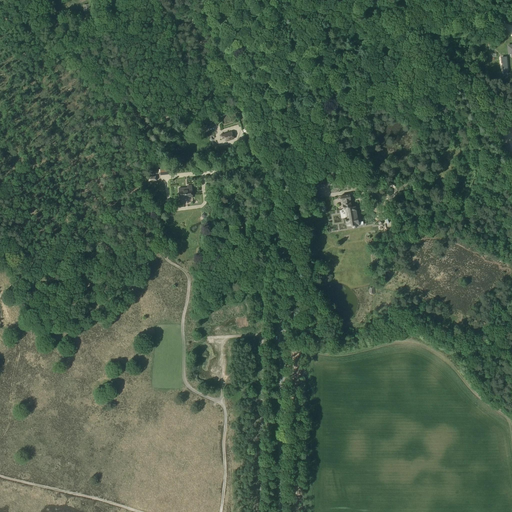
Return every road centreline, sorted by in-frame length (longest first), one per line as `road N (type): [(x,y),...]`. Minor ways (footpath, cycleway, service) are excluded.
road 1 (secondary): [(280,511),(279,238),(204,0)]
road 2 (track): [(374,6),(419,132),(404,182),(371,209)]
road 3 (track): [(511,15),(328,0)]
road 4 (track): [(0,476),(140,511)]
